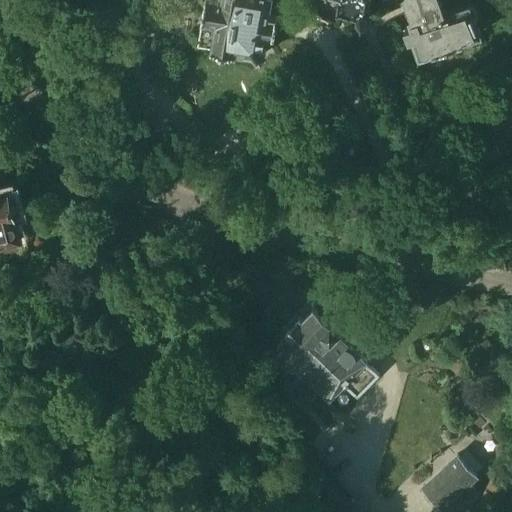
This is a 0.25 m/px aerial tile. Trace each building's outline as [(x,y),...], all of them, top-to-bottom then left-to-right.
[(205,0),(202,19),(202,20),(198,43),(211,45),(211,48),(236,53),(237,51),(254,54),(257,59),(267,52),(264,47),(266,33),(275,35),(278,15),(270,14),(271,0),(338,0),(337,6),(349,8),(357,10),(357,11),(360,16),(365,17),(369,14),(370,9),(366,5),(366,4),(366,0),(406,0),(412,15),(409,16),(412,25),(405,28),(409,39),(418,36),(423,50),(432,46),(434,50),(465,38),(466,40),(482,34),(482,33),(470,1),(445,11),(441,0),(205,0)] [(511,117),(492,123),(492,124),(496,136),(511,131),(511,117)] [(506,141),(496,144),(500,159),(510,157),(506,141)] [(22,238),(9,191),(0,193),(0,254),(22,248),(20,239),(22,238)] [(287,332),(275,344),(295,363),(296,363),(309,375),(298,386),(312,400),(323,389),(330,396),(343,383),(357,397),(381,372),(367,358),(339,331),(314,307),(303,318),(299,314),(284,329),(287,332)] [(473,387),(461,398),(469,407),(477,400),(481,403),(485,400),(473,387)] [(465,500),(477,489),(470,482),(477,476),(474,474),(484,465),(468,448),(459,457),(457,456),(423,488),(442,508),(458,493),(465,500)] [(495,511),(510,482),(493,474),(474,511),(495,511)]
